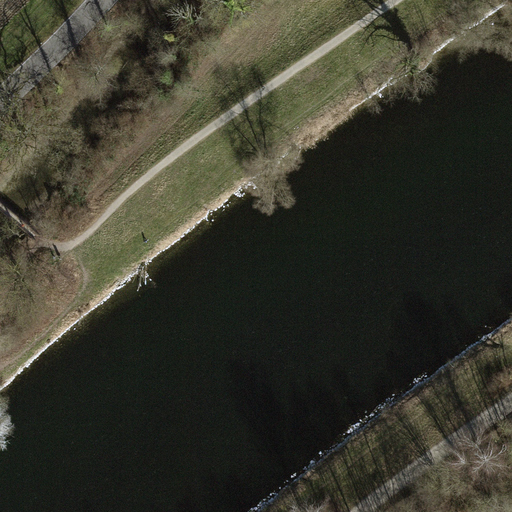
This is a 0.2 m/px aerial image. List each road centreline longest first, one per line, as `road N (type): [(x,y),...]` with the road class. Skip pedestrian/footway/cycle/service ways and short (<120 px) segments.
road 1 (track): [(363,511),(511,401)]
road 2 (tertiary): [(0,102),(101,0)]
